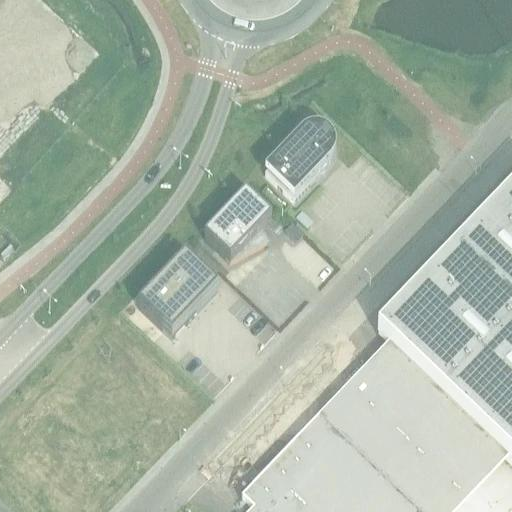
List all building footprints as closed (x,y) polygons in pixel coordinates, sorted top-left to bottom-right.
[(0,203),(107,88),(108,88),(108,87),(108,86),(109,86),(109,85),(109,84),(108,83),(108,82),(81,57),(90,45),(91,44),(91,43),(91,42),(91,41),(90,40),(90,39),(89,39),(44,4),(44,3),(43,3),(42,3),(42,2),(41,2),(40,3),(39,3),(38,4),(0,52),(0,203)] [(300,140),(264,177),(293,205),(324,173),(328,169),(329,168),(330,167),(330,166),(331,165),(332,164),(332,163),(333,162),(333,161),(333,160),(334,159),(334,158),(334,157),(334,156),(335,155),(335,154),(335,152),(334,151),(334,150),(334,149),(334,148),(333,147),(333,146),(333,145),(332,144),(331,143),(331,142),(330,141),(329,140),(329,139),(328,139),(327,138),(326,137),(325,137),(324,136),(323,136),(322,135),(321,135),(320,134),(319,134),(318,134),(317,134),(315,134),(314,134),(313,134),(312,134),(311,134),(310,134),(309,135),(308,135),(307,135),(306,136),(305,136),(304,137),(303,137),(302,138),(301,139),(300,140)] [(511,511),(511,196),(389,325),(377,337),(389,348),(508,462),(460,511),(511,511)] [(264,247),(258,236),(271,222),(248,201),(245,198),(226,218),(225,218),(203,241),(225,262),(229,266),(264,247)] [(292,228),(285,235),(295,244),(301,238),(292,228)] [(217,293),(184,261),(138,310),(171,342),(217,293)] [(121,332),(0,461),(0,464),(33,496),(156,364),(121,332)] [(252,511),(460,511),(508,462),(389,348),(310,431),(242,502),(252,511)]
